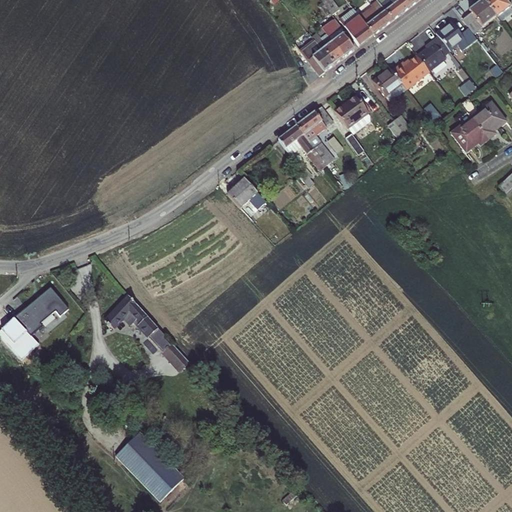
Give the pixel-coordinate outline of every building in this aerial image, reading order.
[(339,11),(331,0),(319,0),(332,16),(339,11)] [(392,0),(389,0),(387,2),(385,0),(376,0),(378,1),(385,12),(393,22),(403,14),(392,0)] [(392,0),(403,14),(411,8),(405,0),(392,0)] [(482,0),(469,11),(471,13),(462,20),(473,34),(482,28),(496,16),(483,0),(482,0)] [(511,8),(511,7),(511,6),(511,0),(483,0),(496,16),(501,23),(511,14),(511,8)] [(385,12),(378,1),(371,6),(372,7),(359,17),(373,37),(393,22),(385,12)] [(359,17),(353,10),(339,21),(359,48),(373,37),(359,17)] [(340,26),(336,21),(323,30),(325,33),(327,36),(332,31),(340,26)] [(439,37),(450,52),(465,40),(451,23),(436,34),(439,37)] [(355,51),(342,35),(338,38),(332,31),(327,36),(345,59),(355,51)] [(327,36),(325,33),(315,41),(335,67),(345,59),(327,36)] [(444,57),(450,52),(439,37),(425,47),(427,50),(418,57),(430,72),(446,60),(444,57)] [(315,41),(300,52),(320,78),(335,67),(315,41)] [(496,78),(503,73),(481,45),(474,50),(496,78)] [(393,72),(406,90),(430,72),(418,57),(409,64),(406,66),(404,64),(393,72)] [(386,97),(391,103),(406,90),(393,72),(391,70),(374,82),(386,97)] [(488,73),(475,84),(480,91),(493,80),(488,73)] [(460,86),(464,94),(474,90),(470,82),(460,86)] [(335,112),(348,129),(369,114),(355,97),(335,112)] [(507,122),(491,102),(479,112),(480,115),(473,121),(489,140),(496,134),(494,132),(507,122)] [(296,127),(327,167),(334,161),(315,136),(333,122),(322,107),(296,127)] [(471,118),(473,121),(480,115),(479,112),(471,118)] [(394,122),(410,144),(418,138),(401,117),(394,122)] [(471,118),(464,124),(466,126),(473,121),(471,118)] [(489,140),(473,121),(466,126),(464,124),(451,134),(466,154),(479,144),(481,146),(489,140)] [(404,149),(410,144),(394,122),(388,127),(404,149)] [(321,172),(327,167),(296,127),(278,141),(291,157),(301,149),(321,172)] [(309,179),(312,177),(305,169),(297,175),(308,189),(313,184),(309,179)] [(505,195),(511,187),(511,173),(498,187),(505,195)] [(266,203),(258,194),(244,180),(227,195),(250,219),(257,212),(248,203),(252,200),(260,209),(266,203)] [(260,209),(252,200),(248,203),(257,212),(260,209)] [(259,215),(257,212),(250,219),(252,221),(259,215)] [(51,288),(30,305),(14,319),(25,332),(31,326),(36,322),(42,329),(47,335),(52,330),(47,324),(58,314),(60,317),(62,315),(63,316),(70,310),(63,303),(51,288)] [(137,327),(155,347),(165,337),(129,297),(105,322),(112,331),(122,320),(129,328),(133,325),(136,329),(137,327)] [(25,332),(14,319),(0,332),(0,337),(21,360),(30,352),(27,349),(29,347),(27,345),(33,340),(25,332)] [(36,322),(31,326),(38,333),(42,329),(36,322)] [(180,372),(189,363),(172,345),(163,353),(180,372)] [(116,457),(160,502),(184,479),(139,434),(131,442),(125,448),(116,457)] [(131,442),(129,439),(123,445),(125,448),(131,442)] [(282,502),(286,506),(296,498),(292,493),(282,502)] [(263,500),(271,509),(278,502),(271,494),(263,500)] [(297,505),(302,511),(306,511),(309,510),(301,501),(297,505)]
